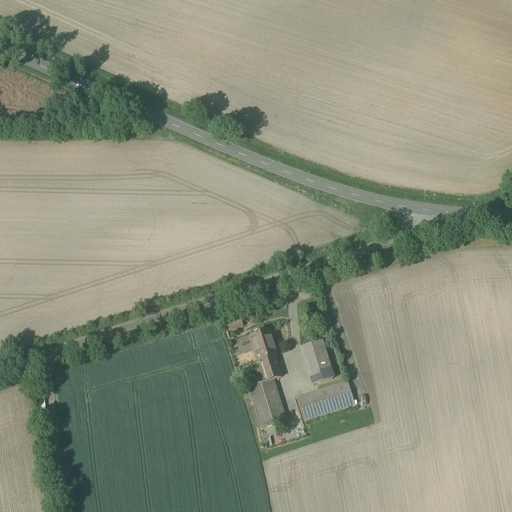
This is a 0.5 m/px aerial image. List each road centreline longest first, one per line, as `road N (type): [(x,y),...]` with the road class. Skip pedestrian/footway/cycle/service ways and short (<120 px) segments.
road 1 (unclassified): [(0,374),(370,251),(396,240),(414,209)]
road 2 (tertiary): [(0,48),(284,173),(414,209)]
